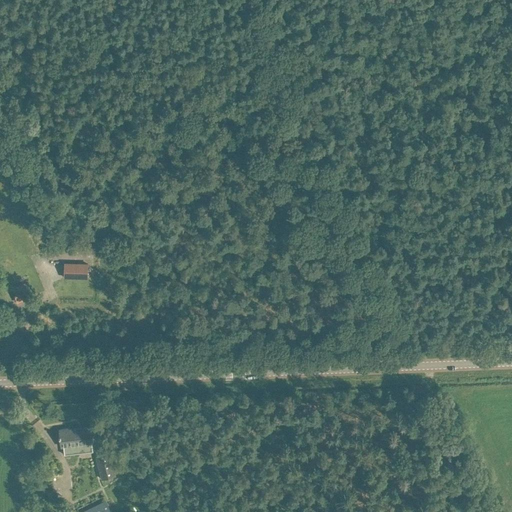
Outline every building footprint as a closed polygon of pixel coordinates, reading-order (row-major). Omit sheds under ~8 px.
[(64,262),(64,277),(88,278),(88,263),(64,262)] [(26,284),(13,288),(17,301),(30,297),(26,284)] [(59,435),(59,437),(60,445),(93,441),(91,427),(60,430),(60,435),(59,435)] [(110,453),(96,457),(102,479),(116,475),(110,453)] [(80,511),(112,511),(106,499),(80,511)]
